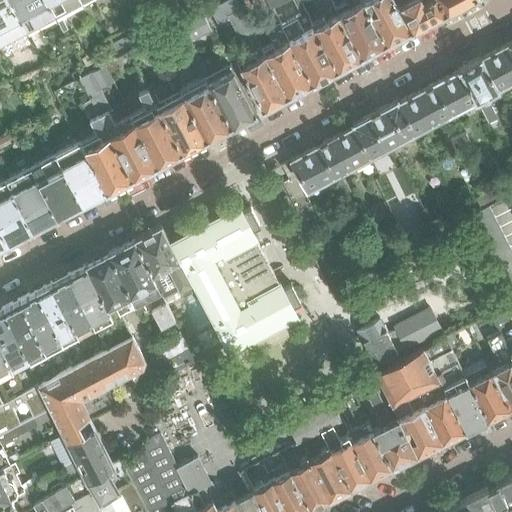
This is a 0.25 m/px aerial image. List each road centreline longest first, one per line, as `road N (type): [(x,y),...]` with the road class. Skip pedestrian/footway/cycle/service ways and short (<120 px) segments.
road 1 (residential): [(0,272),(511,0)]
road 2 (residential): [(511,432),(380,511)]
